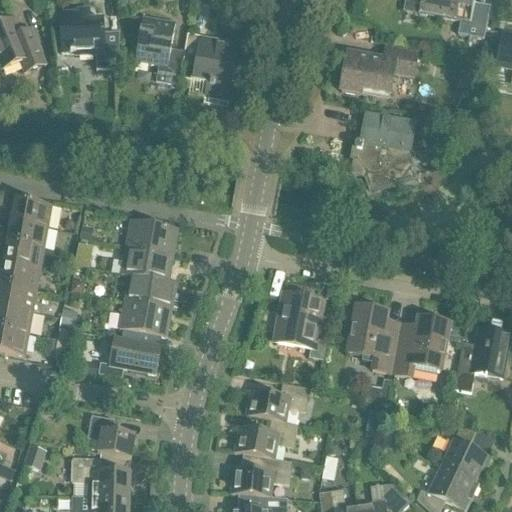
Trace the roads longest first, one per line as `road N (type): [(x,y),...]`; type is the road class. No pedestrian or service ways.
road 1 (residential): [(511,318),(243,259)]
road 2 (tertiary): [(243,259),(286,30),(301,0)]
road 3 (residential): [(185,418),(0,374)]
road 4 (tertiary): [(185,418),(243,259)]
